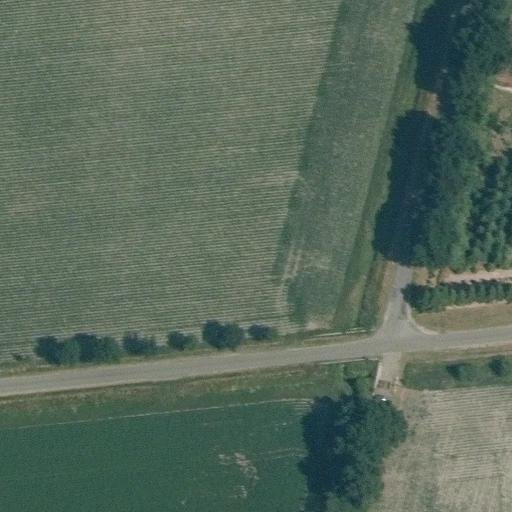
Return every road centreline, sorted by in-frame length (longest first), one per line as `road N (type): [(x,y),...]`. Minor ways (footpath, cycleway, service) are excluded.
road 1 (residential): [(0,385),(395,345)]
road 2 (unclassified): [(395,345),(397,293),(473,0)]
